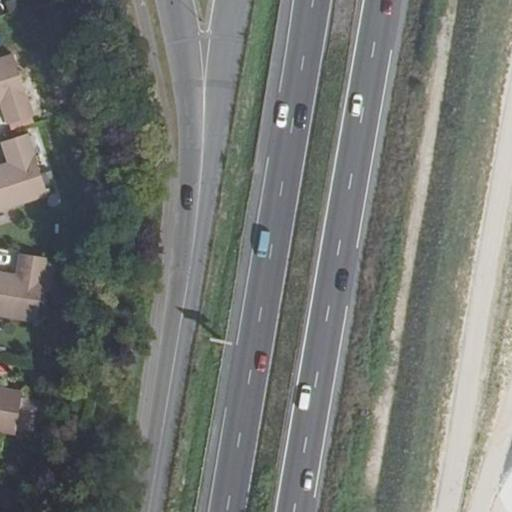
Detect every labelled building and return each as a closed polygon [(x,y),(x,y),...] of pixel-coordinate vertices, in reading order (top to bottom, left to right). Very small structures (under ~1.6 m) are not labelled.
[(35,116),(15,55),(0,60),(0,103),(3,103),(10,124),(35,116)] [(0,210),(49,194),(29,134),(5,142),(11,162),(0,166),(0,210)] [(0,314),(38,320),(49,258),(22,253),(18,275),(0,271),(0,314)] [(0,429),(15,432),(16,428),(21,397),(22,391),(0,387),(0,429)] [(33,399),(21,397),(16,428),(28,429),(33,399)]
